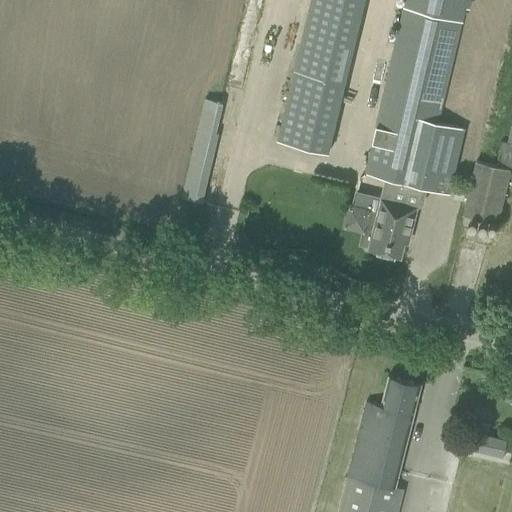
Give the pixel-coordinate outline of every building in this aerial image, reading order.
[(310,0),(277,140),(329,152),(365,0),(310,0)] [(357,192),(353,205),(370,209),(363,233),(360,245),(369,247),(400,255),(404,240),(406,241),(408,241),(408,240),(410,232),(417,206),(422,202),(426,187),(449,193),(459,157),(459,155),(466,128),(439,121),(465,7),(470,8),(472,0),(406,0),(370,153),(365,172),(387,178),(381,198),(357,192)] [(200,95),(184,196),(205,199),(221,98),(200,95)] [(511,127),(509,143),(502,141),(496,166),(475,161),(462,215),(498,223),(511,170),(511,127)] [(389,375),(384,395),(381,407),(362,403),(334,511),(393,511),(399,490),(394,489),(421,383),(389,375)] [(465,446),(503,455),(507,440),(468,430),(465,446)] [(446,511),(511,511),(511,467),(458,457),(446,511)]
